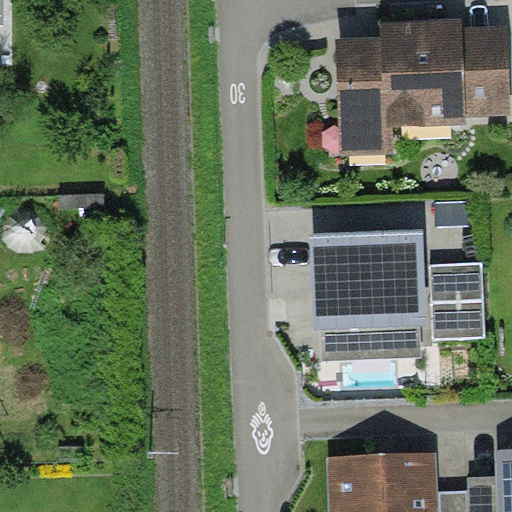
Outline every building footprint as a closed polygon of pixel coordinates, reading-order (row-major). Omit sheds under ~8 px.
[(373,39),(330,41),(334,162),(392,160),(391,128),(460,126),(460,117),(507,115),(504,29),(454,30),(454,21),(373,23),(373,39)] [(418,242),(316,246),(320,330),(422,325),(418,242)] [(483,265),(429,267),(432,344),(486,342),(483,265)] [(511,511),(511,461),(506,462),(507,492),(469,494),(469,511),(511,511)] [(430,511),(428,464),(336,468),(338,511),(430,511)] [(469,511),(469,494),(438,495),(438,511),(469,511)]
